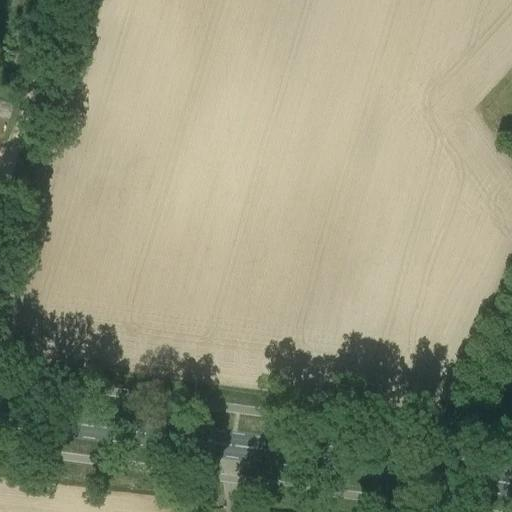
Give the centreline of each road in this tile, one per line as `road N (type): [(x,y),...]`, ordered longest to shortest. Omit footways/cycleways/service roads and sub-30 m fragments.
road 1 (primary): [(511,484),(0,410)]
road 2 (track): [(63,0),(0,197)]
